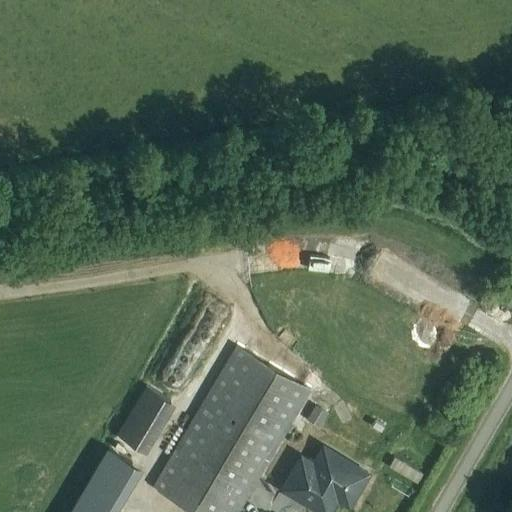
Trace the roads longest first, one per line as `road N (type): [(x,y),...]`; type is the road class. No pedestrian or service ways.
road 1 (track): [(234,307),(226,275),(211,262),(0,293)]
road 2 (unclassified): [(440,511),(511,387)]
